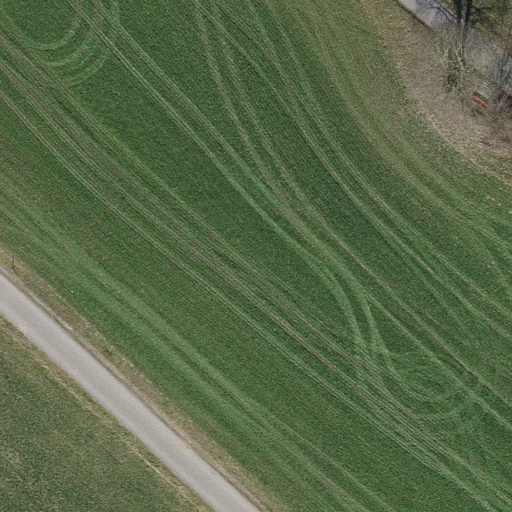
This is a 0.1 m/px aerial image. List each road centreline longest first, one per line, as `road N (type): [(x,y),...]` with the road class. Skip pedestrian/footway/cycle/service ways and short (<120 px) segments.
road 1 (track): [(240,511),(0,290)]
road 2 (track): [(511,77),(415,0)]
